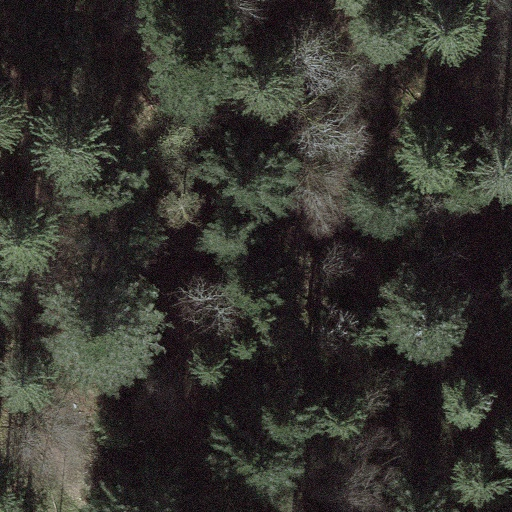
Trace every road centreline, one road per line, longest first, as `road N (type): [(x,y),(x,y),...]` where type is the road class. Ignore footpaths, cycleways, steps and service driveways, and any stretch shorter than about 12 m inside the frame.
road 1 (track): [(202,0),(271,154),(321,232),(465,382),(511,419)]
road 2 (track): [(10,0),(43,235),(58,447),(95,511)]
